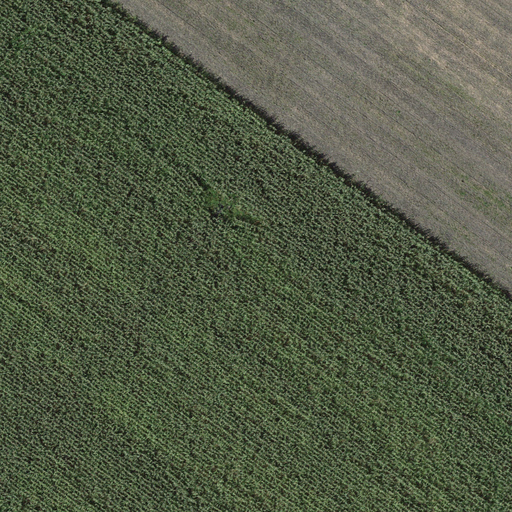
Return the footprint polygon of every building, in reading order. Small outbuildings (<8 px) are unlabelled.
[(106,0),(70,40),(97,65),(156,0),(106,0)] [(167,0),(110,74),(140,97),(214,0),(167,0)] [(223,0),(147,100),(179,123),(273,0),(223,0)] [(214,151),(318,16),(297,0),(282,0),(184,128),(214,151)] [(220,154),(250,177),(389,0),(352,0),(337,19),(331,14),(220,154)] [(456,0),(301,211),(331,233),(503,0),(456,0)] [(511,2),(334,234),(364,257),(511,65),(511,2)] [(288,204),(406,47),(402,44),(408,37),(383,18),(259,182),(288,204)] [(401,284),(511,140),(511,77),(370,261),(401,284)] [(436,310),(511,212),(511,152),(406,287),(436,310)] [(511,229),(447,317),(478,341),(479,339),(511,363),(511,229)]
